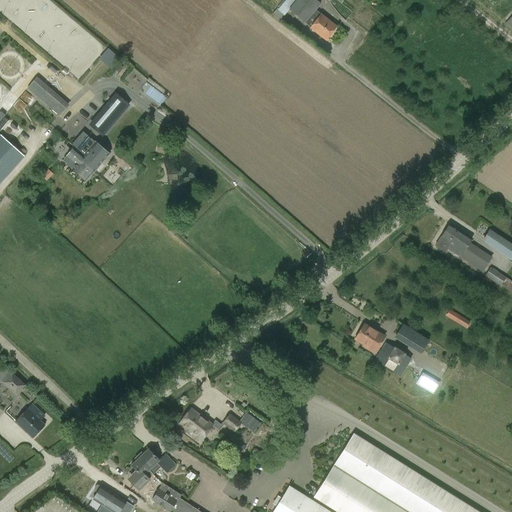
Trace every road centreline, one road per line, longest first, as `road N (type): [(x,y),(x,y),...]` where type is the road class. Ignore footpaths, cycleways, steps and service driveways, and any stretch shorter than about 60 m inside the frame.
road 1 (unclassified): [(511,103),(357,254),(99,439)]
road 2 (unknown): [(131,416),(166,449),(233,486),(274,479),(328,407),(234,342)]
road 3 (unknown): [(152,113),(330,273)]
road 4 (unknown): [(328,407),(496,511)]
road 5 (unknown): [(462,157),(337,60),(349,32)]
road 6 (unclassified): [(99,439),(0,346)]
